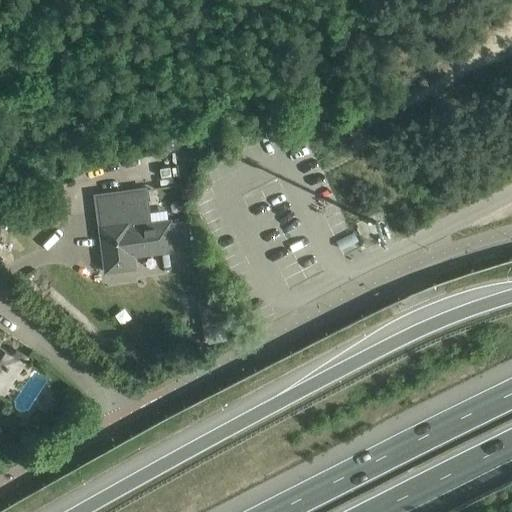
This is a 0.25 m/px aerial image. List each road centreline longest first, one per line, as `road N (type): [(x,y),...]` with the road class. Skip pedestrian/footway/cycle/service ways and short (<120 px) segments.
road 1 (motorway): [(511,296),(322,379),(84,511)]
road 2 (residential): [(0,487),(124,417),(46,334),(0,304)]
road 3 (motorway): [(511,396),(277,511)]
road 4 (motorway): [(380,511),(511,446)]
